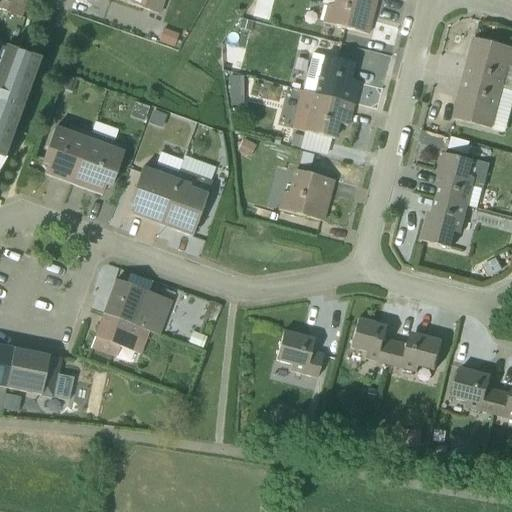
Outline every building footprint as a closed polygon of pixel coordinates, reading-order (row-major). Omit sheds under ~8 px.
[(26,0),(1,0),(0,3),(0,10),(20,18),(26,0)] [(114,0),(159,15),(164,0),(114,0)] [(182,0),(179,0),(172,20),(191,27),(199,6),(182,0)] [(367,36),(376,0),(332,0),(331,6),(325,5),(321,23),(321,24),(367,36)] [(182,35),(163,24),(156,36),(175,47),(182,35)] [(511,92),(511,49),(473,40),(463,80),(511,92)] [(0,157),(35,62),(5,51),(0,64),(0,157)] [(353,66),(312,54),(302,93),(353,106),(359,84),(349,81),(353,66)] [(61,77),(57,88),(71,93),(75,82),(61,77)] [(242,78),(228,78),(229,105),(242,105),(242,78)] [(511,106),(511,92),(463,80),(452,120),(505,134),(511,106)] [(301,93),(291,129),(303,133),(299,149),(325,156),(329,140),(333,141),(337,125),(348,127),(353,106),(302,93),(301,93)] [(148,109),(133,104),(128,118),(143,124),(148,109)] [(152,111),(147,123),(160,129),(165,117),(152,111)] [(70,186),(98,197),(102,188),(107,190),(120,154),(109,150),(116,132),(93,124),(89,134),(70,186)] [(46,167),(43,176),(70,186),(89,134),(67,126),(64,132),(53,128),(40,165),(46,167)] [(242,140),(236,152),(247,158),(253,146),(242,140)] [(301,153),(296,170),(308,173),(313,156),(301,153)] [(159,228),(180,162),(158,154),(152,173),(141,169),(127,205),(132,208),(129,217),(159,228)] [(442,173),(436,200),(467,208),(473,188),(482,190),(488,167),(443,155),(439,172),(442,173)] [(159,228),(190,239),(210,182),(209,182),(213,169),(182,158),(180,162),(159,228)] [(281,193),(277,211),(322,223),(332,182),(293,171),(287,194),(281,193)] [(425,224),(421,242),(449,249),(454,233),(460,235),(465,236),(472,209),(467,208),(436,200),(429,225),(425,224)] [(170,303),(113,282),(100,316),(157,338),(158,338),(170,303)] [(139,357),(147,334),(100,316),(88,349),(88,350),(114,360),(118,350),(139,357)] [(387,327),(357,319),(349,349),(363,353),(362,360),(389,368),(395,343),(384,339),(387,327)] [(282,332),(274,362),(290,366),(288,373),(316,379),(322,355),(310,352),(313,340),(282,332)] [(395,343),(389,368),(417,374),(418,369),(433,372),(441,342),(410,333),(407,346),(395,343)] [(190,334),(187,344),(200,349),(204,339),(190,334)] [(0,410),(3,395),(4,390),(11,351),(0,348),(0,410)] [(11,351),(4,390),(51,400),(52,398),(67,402),(72,380),(57,376),(60,361),(11,351)] [(490,376),(459,369),(452,400),(466,403),(465,409),(492,416),(498,392),(487,389),(490,376)] [(511,387),(510,395),(498,392),(492,416),(511,421),(511,387)] [(19,399),(3,395),(0,410),(15,413),(19,399)] [(419,432),(401,432),(402,448),(419,448),(419,432)] [(474,445),(455,441),(451,455),(470,461),(474,445)]
